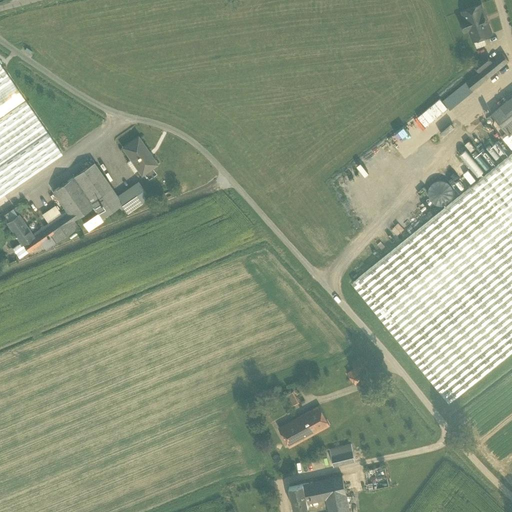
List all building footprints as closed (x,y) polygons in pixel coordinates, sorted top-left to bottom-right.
[(480,5),(463,12),(466,20),(460,22),(464,31),(469,29),(473,39),(482,36),(482,37),(491,34),(480,5)] [(484,38),(475,41),(476,47),(486,44),(484,38)] [(508,61),(502,53),(495,58),(502,66),(508,61)] [(486,56),(474,65),(479,72),(489,63),(491,62),(486,56)] [(502,66),(495,58),(491,62),(489,63),(496,71),(502,66)] [(0,63),(0,85),(10,78),(0,63)] [(479,72),(476,75),(482,83),(496,71),(489,63),(479,72)] [(476,75),(466,83),(472,91),(482,83),(476,75)] [(0,85),(0,90),(12,82),(10,78),(0,85)] [(12,82),(0,90),(0,118),(26,101),(12,82)] [(511,96),(491,114),(507,133),(511,128),(511,96)] [(441,98),(421,110),(428,121),(448,108),(441,98)] [(0,118),(0,165),(47,132),(26,101),(0,118)] [(511,128),(507,133),(511,139),(511,153),(352,283),(449,403),(511,351),(511,128)] [(47,132),(0,165),(0,197),(62,154),(47,132)] [(157,164),(139,137),(123,147),(141,175),(157,164)] [(478,176),(485,170),(464,149),(458,155),(478,176)] [(118,197),(94,162),(73,177),(94,206),(98,213),(102,218),(122,205),(123,204),(118,197)] [(94,206),(73,177),(52,191),(67,212),(73,221),(94,206)] [(138,182),(118,197),(123,204),(122,205),(127,212),(142,202),(133,188),(139,184),(138,182)] [(148,197),(139,184),(133,188),(142,202),(148,197)] [(47,222),(61,213),(55,204),(41,213),(47,222)] [(67,212),(44,229),(34,237),(39,244),(51,236),(73,221),(67,212)] [(103,219),(102,218),(98,213),(85,222),(90,229),(103,219)] [(34,237),(18,215),(7,222),(28,252),(39,244),(34,237)] [(73,221),(51,236),(56,243),(78,228),(73,221)] [(19,243),(12,248),(19,257),(26,251),(19,243)] [(36,373),(33,365),(48,361),(44,349),(28,353),(27,346),(23,347),(30,375),(36,373)] [(362,362),(348,373),(356,384),(370,373),(362,362)] [(293,390),(285,394),(291,406),(298,402),(293,390)] [(319,406),(279,428),(289,447),(329,425),(319,406)] [(351,444),(330,449),(333,465),(355,460),(351,444)] [(350,511),(342,476),(303,484),(307,503),(327,499),(330,511),(350,511)] [(303,484),(289,487),(294,511),(308,508),(307,503),(303,484)]
